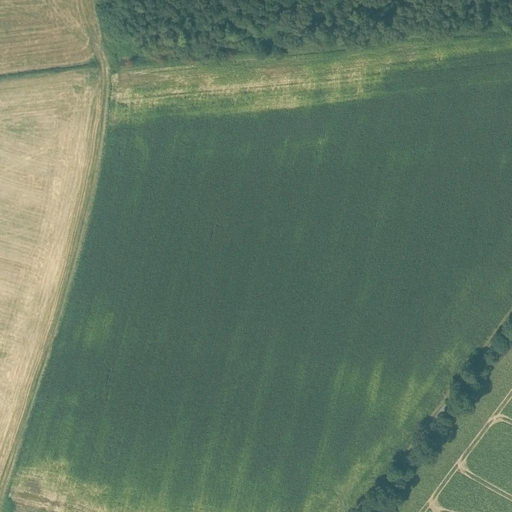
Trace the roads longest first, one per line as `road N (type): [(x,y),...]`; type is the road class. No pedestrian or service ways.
road 1 (track): [(0,504),(84,224),(106,69)]
road 2 (unclassified): [(511,316),(366,511)]
